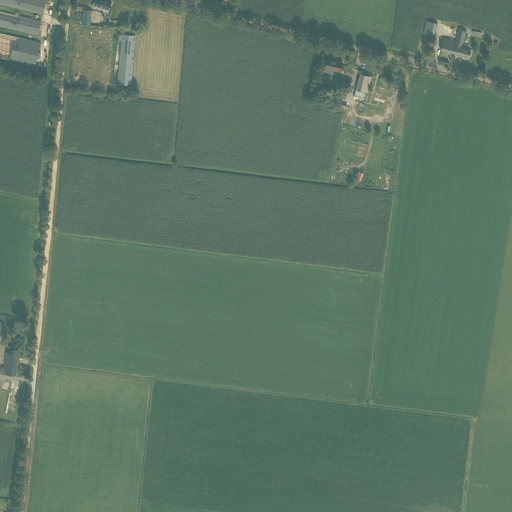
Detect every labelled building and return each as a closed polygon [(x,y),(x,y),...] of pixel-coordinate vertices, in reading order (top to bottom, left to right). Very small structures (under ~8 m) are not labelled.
[(0,0),(0,25),(38,33),(41,19),(0,11),(0,4),(43,13),(45,0),(0,0)] [(104,0),(94,0),(92,8),(95,9),(96,8),(102,10),(103,8),(109,10),(111,2),(104,0)] [(410,3),(408,12),(438,18),(440,9),(410,3)] [(90,25),(91,15),(91,10),(84,10),(82,25),(90,25)] [(426,34),(434,36),(435,31),(437,24),(429,22),(426,21),(423,33),(426,34)] [(444,39),(441,51),(467,58),(469,49),(462,47),(465,33),(468,34),(468,32),(458,30),(456,42),(444,39)] [(0,32),(0,57),(36,65),(41,41),(0,32)] [(122,40),(117,84),(131,85),(135,35),(122,34),(122,35),(119,35),(119,40),(122,40)] [(327,59),(326,64),(325,68),(340,71),(342,63),(327,59)] [(361,70),(360,75),(354,97),(363,100),(365,93),(367,93),(372,77),(363,74),(364,71),(361,70)] [(376,91),(375,96),(383,99),(385,92),(378,90),(378,89),(377,89),(376,89),(376,91)] [(364,174),(359,171),(355,179),(361,182),(364,174)] [(0,370),(0,373),(11,374),(16,375),(18,349),(9,348),(9,352),(5,351),(4,367),(0,367),(0,370)]
